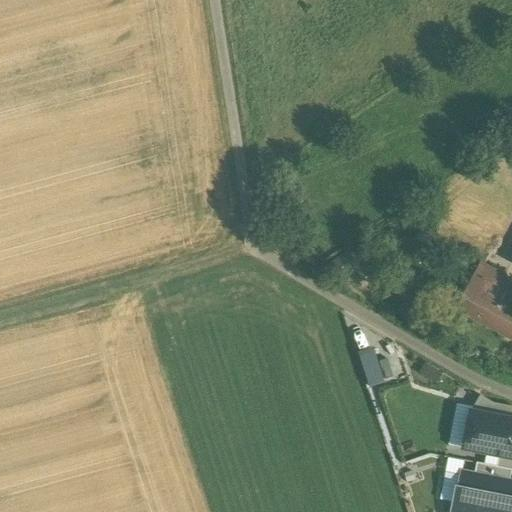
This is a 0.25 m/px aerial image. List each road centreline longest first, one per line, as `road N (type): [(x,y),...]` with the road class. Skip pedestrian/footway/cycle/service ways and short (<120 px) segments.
road 1 (track): [(0,319),(251,250),(213,0)]
road 2 (unclassified): [(511,395),(251,250)]
